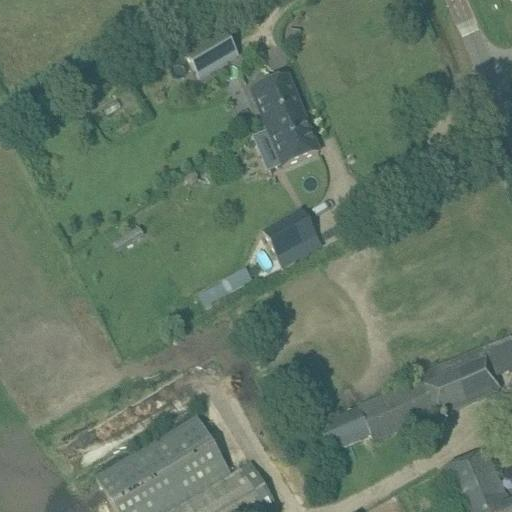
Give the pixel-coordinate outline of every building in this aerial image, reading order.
[(200,79),(236,59),(223,34),(186,54),(200,79)] [(286,78),(251,93),(267,131),(302,116),(286,78)] [(267,132),(253,138),(262,160),(276,154),(282,166),(283,169),(318,155),(302,116),(267,131),(267,132)] [(300,214),(263,234),(277,261),(315,240),(300,214)] [(138,231),(113,247),(117,254),(142,237),(138,231)] [(246,273),(222,286),(227,296),(252,283),(246,273)] [(216,277),(196,287),(200,295),(220,284),(216,277)] [(221,285),(198,298),(204,309),(227,296),(222,286),(221,285)] [(359,441),(369,437),(371,440),(427,417),(429,423),(435,421),(433,418),(499,392),(494,380),(511,372),(511,343),(510,338),(415,377),(417,382),(317,426),(329,456),(360,442),(359,441)] [(317,419),(299,379),(288,384),(306,424),(317,419)] [(239,472),(230,478),(196,420),(96,480),(114,511),(277,511),(250,464),(238,471),(239,472)] [(511,511),(511,502),(507,505),(485,453),(467,461),(440,472),(456,511),(511,511)]
